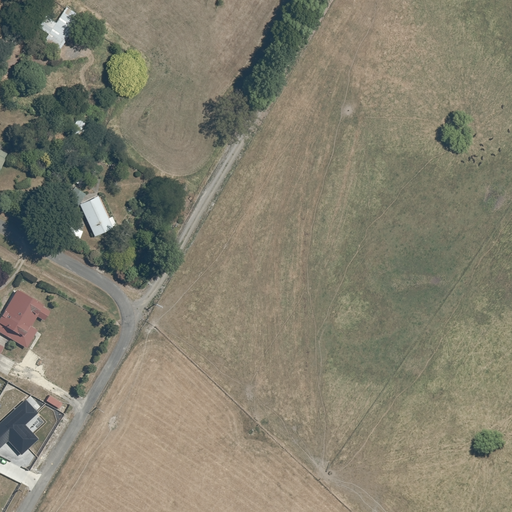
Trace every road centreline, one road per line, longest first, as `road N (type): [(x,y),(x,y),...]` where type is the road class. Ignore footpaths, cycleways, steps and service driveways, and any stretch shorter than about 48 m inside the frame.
road 1 (residential): [(0,223),(108,285),(129,316),(121,349),(23,511)]
road 2 (unknown): [(124,303),(322,0)]
